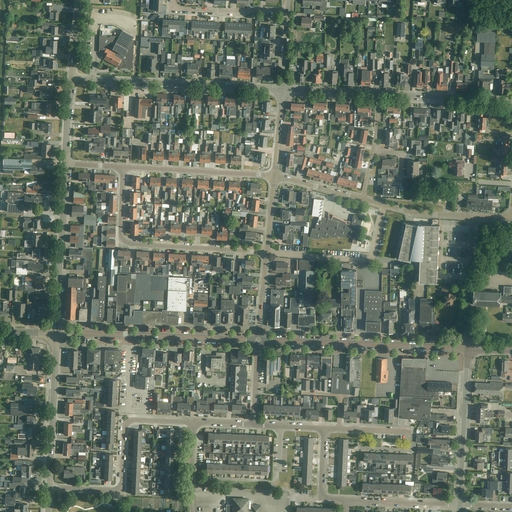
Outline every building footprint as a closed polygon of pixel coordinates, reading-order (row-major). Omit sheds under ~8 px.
[(148,4),(148,7),(147,13),(154,13),(154,10),(161,10),(162,5),(150,4),(148,4)] [(45,6),(44,13),(48,13),(48,19),(58,20),(58,12),(52,11),(53,7),(45,6)] [(312,28),(312,18),(302,18),(302,26),(308,26),(308,27),(312,28)] [(185,21),(179,20),(179,29),(179,32),(183,32),(183,34),(187,34),(188,21),(185,21)] [(191,22),(188,21),(187,34),(191,34),(191,30),(194,30),(194,36),(196,36),(196,34),(197,21),(191,21),(191,22)] [(264,30),(264,31),(275,32),(275,30),(275,25),(268,25),(268,22),(259,21),(259,25),(264,25),(264,30)] [(52,26),(52,25),(52,23),(45,23),(42,22),(42,29),(51,29),(51,34),(57,34),(58,26),(52,26)] [(219,22),(213,22),(212,35),(215,35),(215,31),(221,31),(221,24),(219,24),(219,22)] [(398,23),(397,36),(404,37),(405,23),(398,23)] [(494,55),(495,55),(496,29),(478,28),(477,42),(487,42),(486,55),(482,54),(481,66),(494,66),(494,55)] [(106,55),(104,59),(119,67),(118,68),(133,68),(133,62),(132,61),(133,60),(134,40),(127,52),(125,51),(133,36),(122,30),(114,45),(112,44),(117,36),(110,36),(109,38),(107,37),(108,36),(99,36),(99,52),(100,49),(104,52),(103,54),(106,55)] [(50,42),(49,47),(57,47),(57,41),(50,40),(50,39),(46,39),(46,42),(50,42)] [(267,41),(262,41),(258,41),(258,43),(261,44),(261,49),(262,49),(262,50),(274,50),(274,45),(267,44),(267,41)] [(147,53),(152,53),(152,43),(144,42),(143,56),(147,56),(147,53)] [(273,56),(274,50),(262,50),(262,53),(261,53),(261,59),(264,59),(264,56),(273,56)] [(147,71),(155,71),(155,65),(156,65),(157,57),(147,57),(146,65),(147,65),(147,71)] [(181,66),(187,66),(186,73),(192,73),(193,63),(193,58),(182,57),(181,63),(181,66)] [(307,74),(307,63),(308,57),(303,57),(303,60),(302,60),(302,73),(297,73),(297,77),(296,81),(304,82),(305,74),(307,74)] [(44,59),(43,65),(43,66),(38,66),(38,69),(40,70),(50,71),(50,68),(56,68),(56,67),(57,67),(57,65),(56,64),(56,60),(44,59)] [(235,59),(226,59),(225,78),(232,78),(232,68),(230,68),(231,65),(235,66),(235,65),(235,59)] [(196,63),(193,63),(192,73),(197,74),(198,67),(201,67),(201,61),(196,60),(196,63)] [(353,73),(347,73),(348,64),(341,64),(340,76),(344,76),(344,84),(352,84),(353,73)] [(313,77),(312,82),(321,83),(321,70),(317,69),(317,72),(316,72),(315,73),(315,74),(313,74),(313,77)] [(487,85),(487,83),(493,83),(493,75),(488,75),(488,71),(484,71),(483,87),(484,87),(484,92),(487,92),(487,91),(488,91),(488,85),(487,85)] [(329,72),(328,83),(336,83),(337,79),(337,73),(329,72)] [(48,81),(52,81),(53,80),(53,78),(53,75),(48,75),(48,74),(41,73),(41,74),(39,74),(39,80),(39,84),(44,84),(45,81),(47,81),(48,81)] [(397,79),(397,85),(405,85),(405,84),(408,84),(408,77),(404,77),(404,73),(398,73),(397,79)] [(462,83),(462,91),(468,91),(468,87),(471,87),(471,81),(468,81),(468,79),(465,79),(465,83),(462,83)] [(510,84),(506,84),(504,84),(504,80),(499,80),(499,93),(506,93),(506,89),(510,90),(510,84)] [(39,95),(39,97),(44,97),(45,98),(46,98),(47,98),(51,98),(52,96),(52,93),(52,91),(40,90),(35,90),(35,94),(38,94),(38,95),(39,95)] [(100,107),(100,104),(100,96),(90,95),(90,96),(88,96),(88,102),(90,102),(90,103),(93,103),(93,106),(100,107)] [(102,96),(101,96),(100,104),(104,104),(104,107),(109,107),(109,101),(106,100),(106,96),(105,96),(105,95),(102,95),(102,96)] [(116,112),(120,113),(121,107),(122,108),(122,100),(121,100),(121,97),(115,97),(115,102),(114,102),(113,107),(116,107),(116,112)] [(135,117),(141,118),(145,118),(146,106),(151,107),(152,99),(142,99),(136,98),(135,117)] [(364,126),(365,105),(358,105),(358,111),(358,114),(359,115),(361,115),(361,117),(360,117),(360,121),(357,121),(353,121),(353,126),(364,126)] [(169,106),(161,106),(161,112),(166,112),(166,114),(169,114),(169,106)] [(437,122),(437,118),(440,118),(441,110),(434,109),(434,114),(430,114),(430,124),(433,125),(434,121),(437,122)] [(443,124),(446,124),(446,120),(448,120),(448,118),(452,118),(452,110),(446,110),(446,115),(444,115),(444,117),(443,117),(443,124)] [(456,116),(456,118),(455,118),(454,130),(457,130),(458,124),(460,124),(460,121),(464,121),(464,119),(464,111),(458,111),(458,116),(456,116)] [(479,115),(479,123),(486,123),(487,117),(483,117),(483,114),(479,113),(479,115)] [(253,114),(253,123),(269,125),(269,119),(261,118),(261,121),(258,121),(254,121),(255,118),(258,118),(258,115),(253,114)] [(29,129),(35,129),(39,129),(40,127),(42,128),(42,129),(45,129),(44,132),(51,132),(51,131),(52,131),(52,129),(51,128),(52,123),(45,123),(45,124),(40,124),(40,123),(29,122),(29,129)] [(486,123),(479,123),(478,130),(477,130),(477,132),(481,132),(481,129),(486,130),(486,123)] [(88,135),(98,136),(98,130),(98,128),(97,128),(93,128),(93,129),(88,128),(88,135)] [(386,131),(386,138),(397,138),(396,138),(396,133),(398,134),(399,129),(393,128),(390,128),(390,131),(386,131)] [(132,137),(132,129),(122,129),(122,137),(132,137)] [(315,142),(321,138),(318,134),(312,138),(315,142)] [(366,143),(367,137),(359,135),(358,138),(360,139),(359,142),(366,143)] [(502,144),(502,145),(509,146),(510,140),(506,139),(506,136),(503,136),(502,141),(499,141),(499,143),(499,144),(502,144)] [(91,151),(92,151),(103,152),(104,147),(103,147),(104,143),(109,144),(109,138),(100,138),(99,140),(99,145),(95,145),(95,146),(92,146),(91,151)] [(397,138),(386,138),(385,145),(392,145),(392,148),(398,148),(398,144),(394,143),(394,138),(397,139),(397,138)] [(94,143),(92,143),(86,142),(86,143),(85,143),(85,146),(86,146),(85,151),(91,151),(92,151),(91,151),(92,146),(95,146),(95,145),(99,145),(99,140),(94,139),(94,143)] [(412,154),(420,155),(421,145),(415,145),(415,140),(409,140),(408,147),(412,147),(412,154)] [(466,148),(466,157),(471,157),(471,163),(477,163),(477,155),(473,154),(474,143),(468,142),(467,148),(466,148)] [(308,143),(307,149),(313,150),(312,152),(320,153),(321,146),(313,146),(314,143),(308,143)] [(509,152),(509,146),(502,145),(501,154),(504,155),(505,152),(509,152)] [(121,158),(122,151),(119,150),(119,148),(114,147),(113,150),(113,157),(121,158)] [(137,159),(145,159),(146,147),(138,147),(137,159)] [(50,151),(42,150),(42,153),(30,153),(30,154),(24,154),(24,158),(41,159),(41,156),(49,157),(50,151)] [(307,158),(303,157),(294,156),(294,153),(288,152),(287,159),(294,160),(294,159),(302,160),(306,161),(307,158)] [(362,161),(363,155),(357,153),(355,153),(354,156),(357,156),(356,159),(356,160),(362,161)] [(361,168),(362,161),(356,160),(356,159),(351,158),(351,162),(355,163),(354,166),(361,168)] [(382,167),(381,167),(381,170),(386,170),(386,168),(388,168),(389,159),(386,159),(386,158),(382,158),(381,163),(383,163),(382,167)] [(408,168),(419,169),(419,164),(423,164),(426,164),(426,158),(421,158),(420,158),(420,161),(409,161),(409,164),(408,164),(408,168)] [(14,170),(30,171),(30,174),(43,174),(44,167),(36,167),(36,166),(31,166),(31,159),(21,159),(3,159),(3,164),(3,173),(13,173),(14,170)] [(453,166),(453,169),(452,169),(452,175),(462,175),(462,168),(465,167),(465,160),(456,160),(456,163),(449,162),(449,166),(453,166)] [(328,172),(326,180),(332,182),(334,175),(330,174),(332,168),(333,168),(333,167),(335,167),(335,166),(336,165),(334,164),(330,163),(329,167),(328,172)] [(507,175),(507,169),(500,168),(489,167),(488,171),(498,172),(500,172),(499,177),(502,178),(503,174),(507,175)] [(307,175),(313,176),(315,168),(312,168),(312,169),(308,168),(307,175)] [(319,169),(315,168),(313,176),(319,178),(321,172),(318,171),(319,169)] [(419,169),(408,168),(408,172),(408,175),(419,176),(419,179),(425,179),(425,176),(422,176),(422,173),(418,173),(419,169)] [(88,185),(88,189),(91,189),(92,170),(92,178),(89,178),(89,174),(79,173),(78,181),(86,181),(86,185),(88,185)] [(358,182),(355,181),(357,175),(360,175),(361,172),(354,170),(352,180),(350,186),(356,188),(358,182)] [(325,173),(321,172),(319,178),(326,180),(328,172),(325,171),(325,173)] [(108,191),(116,191),(117,188),(112,187),(112,182),(115,183),(115,175),(109,175),(108,191)] [(352,180),(348,179),(349,176),(346,175),(346,176),(343,185),(350,186),(352,180)] [(346,176),(343,176),(343,178),(339,177),(337,183),(343,185),(346,176)] [(146,185),(146,183),(142,182),(139,182),(132,182),(132,187),(139,188),(139,187),(141,187),(141,190),(142,192),(144,192),(146,192),(147,185),(146,185)] [(33,183),(33,189),(31,189),(31,186),(27,186),(26,192),(36,192),(37,190),(43,190),(43,184),(33,183)] [(253,191),(260,191),(261,184),(251,183),(251,189),(247,188),(247,195),(253,195),(253,191)] [(399,195),(400,186),(381,185),(381,194),(383,194),(383,195),(388,195),(394,195),(399,195)] [(74,186),(73,203),(83,203),(84,192),(80,192),(80,187),(74,186)] [(287,190),(286,193),(285,193),(284,195),(283,195),(282,203),(288,203),(288,200),(292,201),(292,203),(295,203),(296,192),(293,192),(293,190),(287,190)] [(482,199),(482,202),(481,209),(492,210),(492,200),(493,198),(495,198),(496,193),(493,193),(493,190),(485,190),(485,199),(482,199)] [(24,195),(24,192),(15,192),(8,191),(7,212),(23,213),(23,209),(28,209),(29,203),(29,204),(31,204),(42,204),(42,196),(24,195)] [(296,192),(295,203),(299,203),(299,202),(303,202),(302,204),(308,205),(309,198),(306,198),(306,192),(300,191),(300,192),(296,192)] [(109,200),(116,200),(116,194),(109,194),(109,197),(105,197),(105,192),(101,192),(101,200),(109,200)] [(467,208),(481,209),(482,202),(478,202),(478,199),(478,200),(478,195),(468,194),(468,200),(467,200),(467,208)] [(332,217),(329,216),(329,218),(322,217),(324,200),(314,198),(312,215),(319,216),(319,218),(318,220),(317,221),(316,223),(315,229),(312,228),(310,236),(320,239),(321,238),(320,238),(321,236),(326,237),(326,238),(329,238),(328,238),(329,235),(334,237),(337,238),(337,237),(337,235),(342,236),(342,237),(345,237),(346,234),(351,236),(350,237),(354,238),(352,243),(357,244),(361,228),(360,227),(363,217),(354,215),(351,225),(346,224),(347,222),(333,215),(332,217)] [(71,212),(71,214),(72,214),(71,215),(83,216),(83,206),(72,205),(72,212),(71,212)] [(297,208),(295,221),(297,221),(298,214),(304,215),(305,209),(297,208)] [(291,211),(281,210),(280,210),(280,213),(281,213),(281,217),(291,218),(291,211)] [(97,214),(98,217),(98,225),(102,225),(102,221),(102,217),(103,217),(103,220),(107,220),(107,223),(116,223),(116,216),(107,216),(104,216),(104,214),(97,214)] [(84,225),(96,225),(96,215),(84,215),(84,225)] [(40,229),(41,227),(41,226),(41,224),(41,223),(41,219),(33,219),(32,219),(32,218),(24,218),(23,230),(31,231),(31,222),(33,222),(33,228),(40,229)] [(437,282),(437,268),(437,264),(438,261),(440,219),(432,219),(432,224),(422,224),(422,225),(419,224),(418,226),(404,222),(396,258),(409,261),(409,259),(420,259),(420,261),(420,264),(420,267),(419,282),(439,283),(439,282),(437,282)] [(76,233),(75,236),(83,237),(84,226),(70,226),(70,233),(76,233)] [(101,237),(109,238),(109,234),(115,235),(115,228),(102,227),(101,237)] [(245,239),(255,240),(256,233),(247,232),(248,229),(239,228),(239,235),(239,234),(245,234),(245,239)] [(291,232),(280,232),(279,239),(286,239),(286,244),(294,244),(294,239),(290,239),(291,232)] [(31,241),(28,241),(24,240),(24,247),(34,248),(34,245),(40,245),(40,234),(32,234),(31,241)] [(83,237),(75,236),(70,236),(69,243),(75,243),(75,247),(83,247),(83,237)] [(115,238),(109,238),(101,237),(101,248),(108,248),(109,245),(114,245),(115,238)] [(92,248),(82,247),(82,250),(69,250),(69,257),(73,257),(73,259),(77,259),(77,257),(78,257),(79,258),(80,258),(81,257),(82,258),(84,258),(84,264),(83,264),(82,270),(92,270),(92,248)] [(109,249),(108,265),(108,268),(110,268),(109,285),(117,285),(118,266),(114,265),(114,249),(109,249)] [(210,262),(208,262),(208,256),(202,255),(202,270),(204,270),(210,270),(210,262)] [(213,256),(212,271),(216,271),(216,272),(222,272),(222,265),(222,266),(219,266),(220,256),(213,256)] [(226,269),(233,270),(234,260),(226,259),(226,269)] [(299,259),(299,260),(299,270),(299,280),(299,298),(299,310),(298,326),(312,326),(312,325),(315,325),(315,315),(314,315),(315,310),(313,310),(314,290),(315,290),(315,280),(315,270),(314,270),(314,260),(299,259)] [(27,274),(27,270),(43,271),(44,264),(36,263),(36,261),(16,260),(16,267),(16,274),(27,274)] [(277,271),(287,272),(288,263),(277,263),(277,271)] [(341,309),(345,309),(356,309),(357,271),(341,271),(341,309)] [(242,280),(242,283),(252,284),(252,280),(252,277),(244,276),(244,273),(237,273),(237,280),(242,280)] [(162,275),(152,275),(136,274),(136,278),(130,278),(131,275),(118,275),(116,321),(116,322),(122,322),(124,322),(142,323),(142,322),(148,323),(148,324),(162,324),(162,321),(166,321),(168,301),(168,284),(168,283),(168,280),(168,277),(168,275),(165,275),(162,275)] [(299,275),(290,274),(283,274),(282,278),(276,277),(276,285),(286,286),(286,281),(299,282),(299,275)] [(96,321),(104,321),(106,275),(98,275),(97,289),(99,289),(98,299),(97,299),(98,309),(97,316),(96,321)] [(34,293),(35,288),(35,286),(42,286),(43,278),(35,278),(35,277),(25,276),(25,284),(24,284),(24,290),(28,291),(28,292),(34,293)] [(86,278),(69,277),(69,286),(67,286),(65,319),(75,320),(76,309),(79,309),(79,320),(87,320),(87,306),(85,305),(85,302),(86,290),(86,278)] [(168,301),(166,321),(166,324),(174,324),(175,324),(177,324),(178,311),(186,311),(187,291),(186,291),(187,283),(187,277),(168,277),(168,280),(168,283),(168,284),(168,301)] [(107,321),(114,322),(114,312),(115,313),(115,310),(114,310),(114,308),(116,308),(117,285),(108,285),(107,321)] [(501,302),(502,302),(511,302),(511,295),(509,296),(509,293),(511,293),(511,286),(504,286),(503,296),(501,295),(501,292),(474,291),(473,304),(500,306),(501,302)] [(454,299),(455,299),(455,295),(453,295),(453,292),(447,292),(447,291),(449,291),(449,287),(442,287),(442,290),(444,290),(444,295),(445,295),(444,303),(444,304),(445,304),(445,305),(446,305),(447,305),(448,305),(448,304),(448,303),(454,304),(454,299)] [(270,326),(280,327),(280,326),(280,321),(281,321),(281,318),(280,318),(281,305),(283,305),(284,297),(284,290),(272,289),(271,311),(269,311),(269,315),(270,317),(271,317),(270,326)] [(366,331),(381,331),(381,322),(381,311),(382,291),(365,290),(364,311),(367,311),(366,321),(366,331)] [(47,293),(36,293),(36,301),(46,301),(46,298),(47,298),(47,293)] [(199,295),(198,300),(194,300),(194,306),(207,307),(207,301),(206,301),(206,295),(199,295)] [(298,310),(299,310),(299,298),(291,298),(290,309),(285,309),(284,327),(291,327),(292,312),(298,313),(298,310)] [(422,325),(422,331),(426,331),(426,329),(432,329),(432,325),(435,325),(435,314),(432,314),(432,301),(427,301),(427,298),(421,298),(420,319),(419,320),(420,320),(420,325),(422,325)] [(320,321),(332,321),(332,311),(332,307),(340,307),(340,299),(327,299),(327,307),(325,307),(325,311),(320,311),(320,316),(317,316),(317,321),(320,321)] [(402,334),(414,334),(414,330),(414,323),(415,310),(414,299),(409,299),(410,310),(404,310),(403,323),(402,323),(402,334)] [(223,313),(223,324),(228,324),(228,317),(229,317),(229,313),(230,301),(221,300),(220,313),(223,313)] [(385,333),(387,333),(393,333),(393,322),(397,322),(397,321),(397,311),(397,308),(390,308),(390,302),(385,302),(385,314),(384,314),(384,322),(385,322),(385,333)] [(16,303),(16,305),(16,316),(24,316),(25,304),(16,303)] [(345,332),(353,332),(353,317),(356,317),(356,309),(345,309),(341,309),(341,332),(345,332)] [(219,325),(220,310),(211,310),(210,324),(219,325)] [(203,325),(204,312),(193,312),(192,315),(193,315),(193,324),(203,325)] [(510,322),(511,322),(511,314),(503,314),(503,321),(510,321),(510,322)] [(33,362),(38,362),(39,354),(40,354),(40,348),(30,347),(30,358),(33,358),(33,362)] [(142,348),(142,356),(145,356),(144,367),(142,367),(142,376),(136,375),(135,388),(154,389),(156,349),(153,349),(154,349),(142,348)] [(77,368),(80,368),(81,357),(80,357),(81,351),(78,351),(78,350),(70,350),(69,368),(77,368)] [(121,360),(120,360),(121,350),(110,350),(105,350),(104,371),(105,371),(105,375),(110,376),(110,371),(120,372),(121,360)] [(193,351),(184,350),(183,359),(184,359),(184,369),(191,369),(191,374),(195,375),(195,364),(192,364),(193,351)] [(231,353),(230,363),(241,364),(241,358),(247,358),(247,352),(238,351),(238,353),(231,353)] [(159,352),(158,363),(158,368),(162,369),(162,363),(163,361),(166,361),(167,352),(159,352)] [(225,363),(225,352),(216,352),(216,356),(211,356),(211,355),(209,355),(209,356),(207,356),(206,356),(206,355),(205,371),(206,371),(206,375),(211,375),(212,372),(226,372),(226,363),(225,363)] [(181,353),(173,353),(172,369),(175,369),(175,368),(176,368),(177,362),(181,362),(181,353)] [(291,364),(298,365),(298,369),(295,369),(294,382),(300,382),(300,372),(300,355),(291,355),(291,364)] [(321,355),(321,369),(325,369),(325,366),(327,366),(326,377),(331,377),(332,355),(321,355)] [(266,374),(269,374),(273,374),(273,372),(280,373),(280,357),(274,356),(273,356),(273,358),(267,358),(266,374)] [(359,387),(359,388),(360,388),(361,380),(361,370),(361,360),(361,356),(355,356),(346,356),(346,370),(342,369),(342,373),(342,380),(346,380),(352,380),(352,387),(359,387)] [(38,371),(38,362),(33,362),(33,358),(30,358),(28,358),(27,370),(38,371)] [(412,358),(404,358),(402,358),(401,373),(400,387),(400,396),(398,418),(436,420),(437,417),(436,417),(436,418),(436,420),(430,420),(432,399),(438,399),(439,393),(435,393),(435,386),(440,387),(440,382),(425,382),(426,376),(425,376),(426,359),(413,358),(412,358)] [(501,371),(501,373),(501,380),(508,381),(508,373),(509,360),(501,360),(500,371),(501,371)] [(246,367),(231,366),(230,391),(238,391),(246,391),(247,371),(246,371),(246,367)] [(333,369),(331,393),(351,394),(359,395),(359,388),(359,387),(352,387),(352,380),(346,380),(342,380),(342,373),(342,369),(333,369)] [(452,383),(440,382),(440,387),(435,386),(435,393),(439,393),(439,391),(451,391),(452,383)] [(475,383),(475,393),(485,393),(486,393),(489,393),(489,395),(503,396),(503,383),(490,382),(490,384),(475,383)] [(26,394),(36,395),(37,387),(30,387),(30,383),(22,383),(22,390),(27,390),(26,394)] [(66,389),(66,395),(73,396),(74,393),(79,394),(79,391),(89,392),(89,388),(81,387),(82,388),(82,390),(74,390),(74,389),(66,389)] [(187,403),(184,403),(183,412),(190,412),(190,403),(193,403),(193,404),(194,393),(192,393),(191,397),(187,397),(187,403)] [(196,413),(202,413),(203,400),(199,400),(199,397),(198,397),(198,393),(194,393),(194,403),(197,403),(196,413)] [(163,411),(164,402),(159,402),(159,400),(160,394),(154,394),(154,400),(157,400),(157,411),(163,411)] [(168,402),(164,402),(163,411),(170,411),(170,400),(173,400),(173,394),(168,394),(168,400),(168,402)] [(183,412),(184,403),(180,403),(180,397),(174,396),(174,403),(177,403),(177,412),(183,412)] [(206,401),(203,400),(202,413),(208,413),(209,403),(211,403),(212,398),(207,397),(206,401)] [(115,406),(116,399),(108,399),(108,398),(104,398),(104,400),(108,400),(107,405),(115,406)] [(65,408),(80,409),(80,407),(73,406),(73,403),(83,404),(83,400),(73,399),(73,403),(65,402),(65,408)] [(326,409),(326,405),(326,403),(325,403),(325,401),(323,401),(322,412),(325,412),(325,418),(332,419),(333,409),(326,409)] [(303,406),(303,408),(307,408),(307,409),(306,409),(306,417),(312,418),(313,410),(309,409),(309,402),(304,402),(303,406)] [(317,410),(313,410),(312,418),(319,418),(319,410),(319,409),(322,409),(323,403),(317,403),(317,410)] [(350,419),(351,411),(347,411),(347,404),(342,404),(342,410),(345,410),(344,419),(350,419)] [(477,407),(477,414),(493,414),(493,411),(485,411),(485,407),(488,407),(488,404),(481,404),(481,407),(477,407)] [(355,411),(351,411),(350,419),(357,419),(357,410),(360,411),(360,405),(355,405),(355,411)] [(303,406),(294,406),(294,415),(300,415),(300,413),(303,413),(303,408),(303,406)] [(378,416),(378,407),(371,406),(371,410),(366,409),(365,417),(364,421),(368,421),(368,420),(373,420),(373,416),(378,416)] [(385,408),(385,421),(393,421),(394,408),(385,408)] [(18,415),(18,425),(21,425),(26,425),(26,422),(35,422),(35,416),(27,416),(27,411),(21,411),(10,410),(10,415),(18,415)] [(493,417),(493,414),(477,414),(476,421),(480,421),(480,424),(487,424),(487,421),(484,421),(484,417),(493,417)] [(439,432),(441,432),(450,433),(450,426),(439,425),(439,422),(434,422),(433,428),(439,428),(439,432)] [(30,436),(34,436),(35,427),(29,427),(28,434),(26,433),(26,439),(30,439),(30,436)] [(475,441),(483,441),(483,433),(488,434),(488,428),(482,428),(482,431),(476,431),(475,441)] [(162,437),(166,437),(166,438),(174,438),(174,432),(167,431),(167,430),(163,430),(162,433),(159,433),(159,430),(155,430),(155,437),(162,437)] [(444,445),(449,445),(449,440),(431,439),(429,439),(429,435),(416,434),(416,442),(431,443),(445,443),(444,445)] [(113,449),(113,442),(106,442),(106,441),(102,441),(102,443),(106,443),(105,448),(113,449)] [(431,465),(443,466),(443,464),(448,465),(448,458),(442,458),(440,457),(440,456),(432,455),(431,465)] [(474,468),(483,468),(483,462),(485,462),(485,459),(479,459),(479,462),(474,462),(474,468)] [(21,465),(20,470),(33,471),(33,465),(27,465),(26,463),(26,460),(15,460),(14,464),(21,465)] [(74,473),(84,474),(84,467),(66,466),(66,469),(64,469),(63,476),(73,477),(74,473)] [(33,477),(33,471),(20,470),(20,477),(13,477),(12,482),(21,482),(21,477),(24,478),(24,477),(33,477)] [(481,493),(482,493),(482,496),(493,496),(493,489),(497,490),(498,481),(487,480),(487,488),(483,488),(483,489),(481,489),(481,493)] [(28,495),(28,491),(19,491),(13,490),(13,493),(13,494),(5,494),(5,499),(20,499),(20,495),(28,495)] [(248,499),(233,498),(232,505),(226,504),(225,511),(260,511),(261,505),(251,505),(251,506),(248,506),(248,499)] [(19,508),(27,509),(27,504),(22,504),(22,502),(15,502),(15,500),(5,499),(4,502),(11,503),(11,505),(15,505),(14,508),(19,508)]
